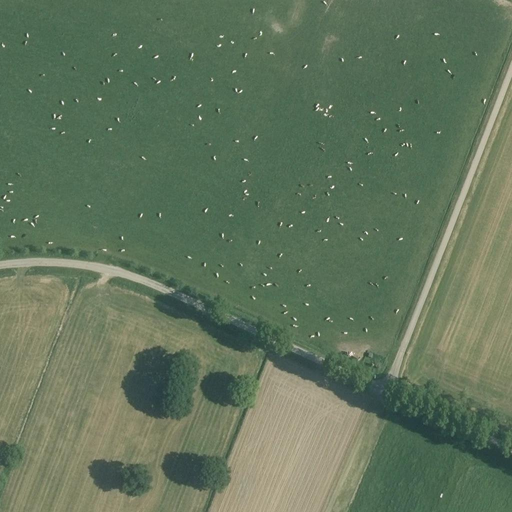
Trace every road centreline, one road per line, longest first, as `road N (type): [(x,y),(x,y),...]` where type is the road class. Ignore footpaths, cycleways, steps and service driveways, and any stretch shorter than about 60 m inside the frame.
road 1 (unclassified): [(511,451),(147,283),(91,267),(0,267)]
road 2 (track): [(329,511),(393,376),(511,72)]
